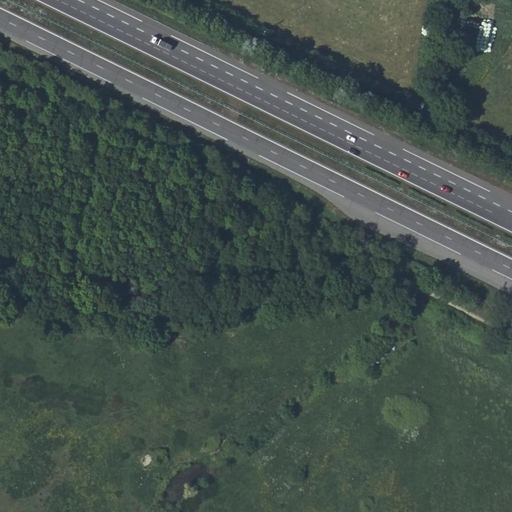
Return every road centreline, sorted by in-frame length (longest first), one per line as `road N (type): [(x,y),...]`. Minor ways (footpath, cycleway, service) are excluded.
road 1 (trunk): [(0,18),(511,269)]
road 2 (trunk): [(511,222),(57,0)]
